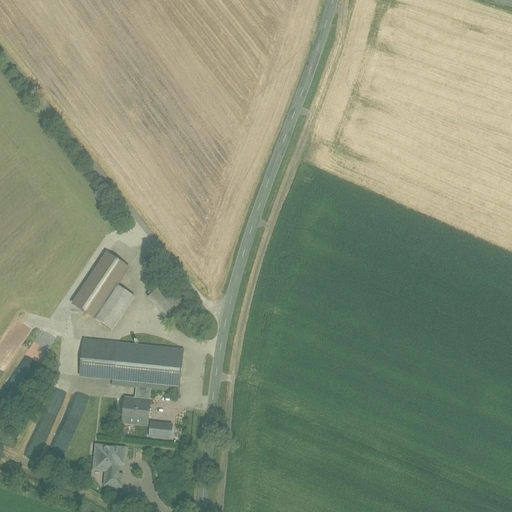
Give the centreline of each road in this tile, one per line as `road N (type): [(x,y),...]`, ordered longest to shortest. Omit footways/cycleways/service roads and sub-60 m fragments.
road 1 (unclassified): [(226,318),(197,300),(0,54)]
road 2 (tertiary): [(332,0),(226,318)]
road 3 (tertiary): [(226,318),(201,511)]
